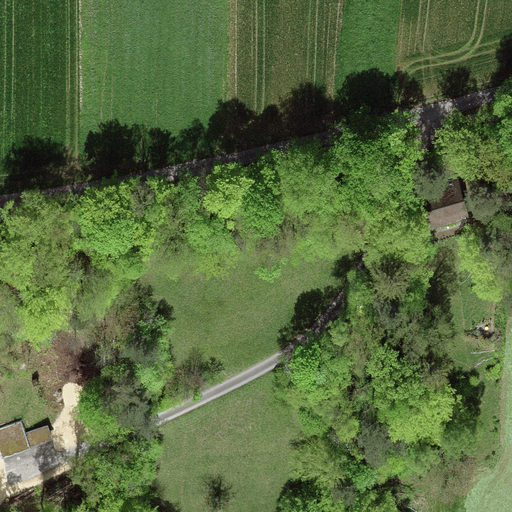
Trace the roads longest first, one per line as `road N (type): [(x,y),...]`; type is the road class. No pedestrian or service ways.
road 1 (track): [(438,109),(370,260),(313,336),(119,437),(0,483)]
road 2 (track): [(0,201),(183,170),(511,90)]
